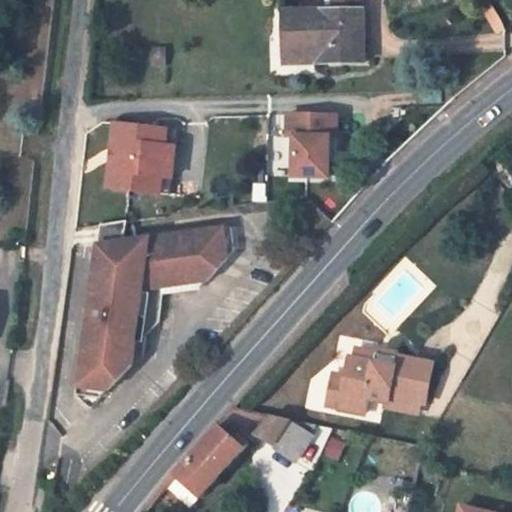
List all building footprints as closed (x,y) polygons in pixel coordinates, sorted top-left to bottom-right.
[(336,0),(337,13),(362,12),(361,0),(336,0)] [(491,0),(481,0),(498,30),(507,26),(491,0)] [(284,20),(284,57),(312,56),(312,65),(362,65),(362,48),(365,48),(364,12),(362,12),(337,13),(283,14),(284,20)] [(284,57),(284,66),(312,65),(312,56),(284,57)] [(295,139),(294,178),(329,178),(329,139),(338,140),(338,117),(287,117),(287,139),(295,139)] [(107,188),(159,194),(161,177),(157,176),(160,146),(164,147),(166,129),(114,124),(111,150),(118,151),(116,163),(110,162),(107,188)] [(159,194),(169,195),(176,130),(166,129),(164,147),(160,146),(157,176),(161,177),(159,194)] [(99,247),(89,319),(140,312),(143,290),(153,289),(207,282),(227,260),(223,231),(134,243),(132,221),(102,226),(99,247)] [(143,290),(140,312),(143,312),(149,306),(165,305),(153,289),(143,290)] [(154,340),(167,326),(165,309),(143,312),(140,312),(89,319),(83,366),(110,365),(112,375),(124,375),(132,367),(133,359),(144,360),(146,342),(154,340)] [(359,348),(356,359),(399,368),(402,358),(359,348)] [(347,376),(340,409),(365,414),(368,398),(389,402),(390,396),(421,403),(426,404),(435,365),(402,358),(399,368),(356,359),(351,358),(347,376)] [(110,365),(83,366),(80,388),(108,392),(124,375),(112,375),(110,365)] [(327,406),(340,409),(347,376),(335,373),(327,406)] [(417,420),(421,403),(390,396),(389,402),(386,414),(417,420)] [(290,421),(235,410),(175,476),(201,498),(256,436),(297,461),(314,437),(290,421)] [(290,421),(314,437),(321,427),(290,421)]
